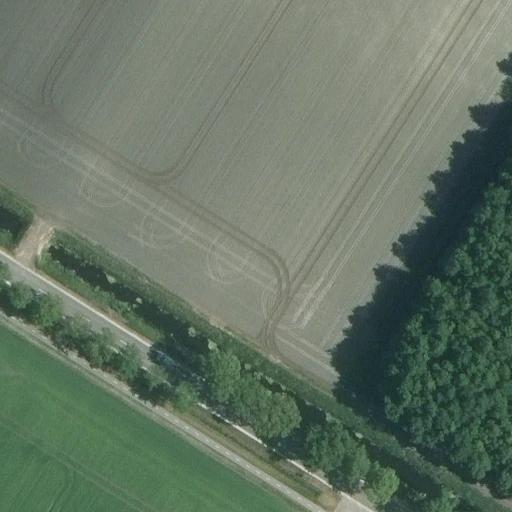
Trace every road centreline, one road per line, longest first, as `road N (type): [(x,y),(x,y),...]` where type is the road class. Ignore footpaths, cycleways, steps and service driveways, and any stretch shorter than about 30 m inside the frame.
road 1 (tertiary): [(0,265),(389,511)]
road 2 (unknown): [(511,146),(349,400)]
road 3 (track): [(349,400),(511,500)]
